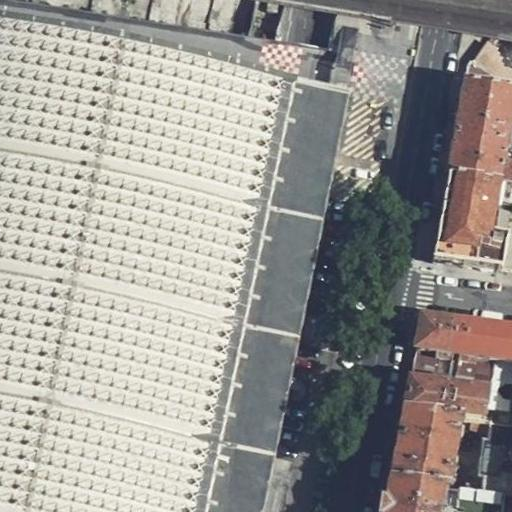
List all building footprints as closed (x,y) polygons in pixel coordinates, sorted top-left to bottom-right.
[(0,511),(263,511),(331,180),(347,97),(289,84),(0,23),(0,511)] [(471,73),(509,82),(509,77),(493,70),(491,67),(487,61),(487,58),(487,54),(491,48),(485,45),(468,71),(469,71),(471,73)] [(511,92),(511,82),(509,82),(471,73),(469,71),(468,71),(466,78),(465,86),(511,92)] [(511,92),(465,86),(463,98),(456,135),(448,184),(511,191),(511,92)] [(511,191),(448,184),(445,200),(436,233),(432,267),(464,271),(493,275),(511,277),(511,191)] [(415,360),(405,414),(459,422),(471,424),(511,429),(511,337),(492,335),(474,332),(457,330),(441,328),(421,325),(415,360)] [(459,422),(405,414),(400,443),(392,485),(445,492),(459,422)] [(511,429),(471,424),(469,431),(490,435),(482,489),(466,488),(464,495),(508,501),(511,500),(511,469),(511,470),(511,466),(511,429)] [(441,511),(445,492),(392,485),(386,511),(441,511)] [(506,511),(508,501),(464,495),(458,494),(454,511),(506,511)]
